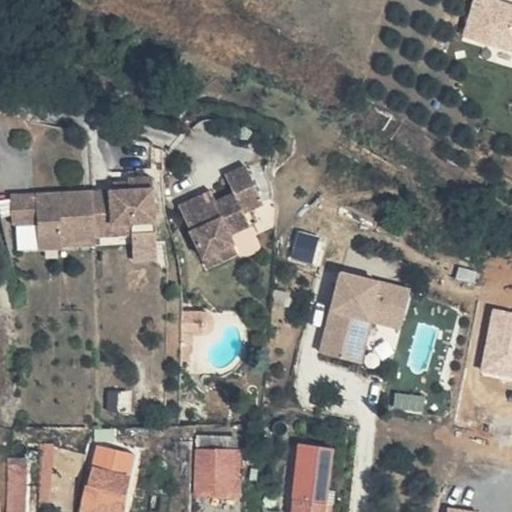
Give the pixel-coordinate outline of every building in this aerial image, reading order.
[(511,0),(476,0),(466,34),(511,47),(511,0)] [(269,202),(253,164),(232,172),(239,191),(220,199),(211,203),(205,191),(183,201),(206,256),(237,243),(234,235),(256,226),(250,211),(269,202)] [(214,188),(205,191),(211,203),(220,199),(214,188)] [(93,210),(77,211),(99,243),(107,243),(107,256),(132,256),(131,197),(107,197),(107,203),(107,210),(93,210)] [(71,243),(71,211),(48,210),(48,217),(36,217),(35,211),(0,211),(0,242),(11,242),(12,267),(34,267),(34,256),(71,255),(71,243)] [(71,243),(99,243),(77,211),(71,211),(71,243)] [(256,226),(234,235),(237,243),(238,245),(242,243),(247,254),(253,255),(261,252),(265,247),(256,226)] [(11,242),(0,242),(0,266),(12,267),(11,242)] [(71,255),(71,257),(107,256),(99,243),(71,243),(71,255)] [(107,243),(99,243),(107,256),(107,243)] [(238,245),(237,243),(206,256),(209,265),(240,252),(238,245)] [(71,257),(71,255),(34,256),(34,267),(71,267),(71,257)] [(132,256),(107,256),(115,267),(132,267),(132,256)] [(415,289),(340,271),(334,296),(342,299),(339,310),(331,309),(322,349),(357,358),(362,333),(357,330),(361,310),(375,314),(407,321),(415,289)] [(342,299),(334,296),(331,309),(339,310),(342,299)] [(375,314),(361,310),(357,330),(362,333),(357,358),(365,359),(375,314)] [(164,374),(165,355),(153,355),(152,383),(159,383),(159,374),(164,374)] [(112,388),(111,409),(131,410),(132,389),(112,388)] [(242,447),(199,445),(198,493),(241,494),(242,447)] [(291,511),(301,511),(308,463),(337,466),(339,451),(300,446),(291,511)] [(130,469),(133,455),(97,447),(83,511),(107,511),(108,511),(109,511),(124,511),(134,470),(130,469)] [(34,457),(13,456),(12,464),(33,466),(34,457)] [(331,511),(337,466),(308,463),(301,511),(331,511)] [(33,466),(12,464),(12,470),(9,510),(27,511),(31,511),(33,472),(33,466)]
